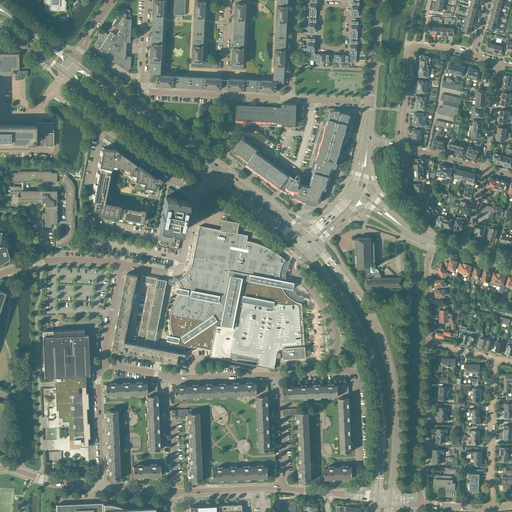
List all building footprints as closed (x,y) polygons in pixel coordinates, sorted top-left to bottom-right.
[(43,0),(44,3),(50,4),(50,6),(60,7),(60,10),(63,10),(63,11),(66,11),(66,1),(65,1),(65,0),(43,0)] [(164,9),(165,0),(157,0),(154,0),(154,8),(164,9)] [(185,0),(174,0),(174,15),(176,15),(176,18),(182,18),(183,18),(183,16),(183,15),(185,15),(185,0)] [(203,2),(200,1),(197,1),(196,1),(195,10),(205,10),(206,2),(203,2)] [(441,7),(442,4),(436,2),(434,10),(441,12),(442,7),(441,7)] [(246,12),(246,4),(244,4),(241,3),(237,3),(236,3),(235,11),(235,12),(246,12)] [(288,13),(288,5),(278,5),(277,12),(288,13)] [(164,17),(164,9),(154,8),(153,16),(164,17)] [(131,57),(124,56),(124,50),(126,50),(126,49),(126,48),(125,48),(125,42),(130,42),(131,19),(129,19),(130,13),(130,12),(129,11),(129,10),(128,9),(127,9),(126,9),(125,9),(124,10),(122,12),(121,11),(112,25),(120,30),(116,35),(110,32),(109,35),(103,31),(95,45),(96,46),(93,50),(112,63),(113,61),(125,69),(126,69),(126,70),(127,69),(128,69),(129,69),(129,68),(130,67),(130,66),(131,57)] [(205,18),(205,11),(205,10),(195,10),(195,17),(205,18)] [(245,20),(246,12),(235,12),(235,19),(245,20)] [(287,21),(287,16),(288,13),(277,12),(277,21),(287,21)] [(473,21),(475,14),(468,12),(467,15),(466,19),(473,21)] [(495,26),(496,22),(489,21),(487,28),(494,30),(495,26)] [(470,33),(472,26),(465,24),(464,27),(463,31),(470,33)] [(163,39),(163,31),(153,30),(152,38),(163,39)] [(204,39),(204,32),(194,31),(194,39),(204,40),(204,39)] [(244,42),(245,34),(234,33),(234,41),(244,42)] [(286,44),(286,36),(276,35),(276,44),(286,44)] [(203,48),(204,40),(194,39),(193,47),(203,48)] [(492,51),(494,45),(491,44),(491,43),(487,42),(486,49),(492,51)] [(500,53),(503,44),(498,43),(498,46),(494,45),(492,51),(500,53)] [(285,52),(286,44),(276,44),(275,52),(285,52)] [(162,54),(162,46),(152,45),(152,54),(162,54)] [(314,52),(315,45),(308,45),(304,45),(300,45),(300,48),(308,48),(307,53),(314,54),(314,52)] [(243,57),(244,49),(233,48),(233,55),(233,56),(243,57)] [(285,60),(285,52),(275,52),(275,60),(285,60)] [(0,146),(3,146),(4,146),(18,146),(19,146),(37,147),(38,147),(43,147),(53,147),(54,123),(41,123),(36,123),(35,123),(35,125),(28,125),(0,125),(0,74),(2,74),(13,74),(13,71),(13,69),(14,69),(19,69),(19,65),(19,63),(19,53),(0,53),(0,146)] [(161,62),(162,54),(152,54),(151,62),(161,62)] [(419,60),(419,62),(429,64),(429,60),(433,61),(433,58),(427,57),(421,56),(420,59),(419,60)] [(428,68),(429,64),(419,62),(419,66),(419,69),(428,70),(433,71),(434,71),(435,69),(428,68)] [(452,73),(454,65),(448,63),(446,72),(452,73)] [(284,75),(285,67),(274,66),(274,74),(284,75)] [(472,78),(474,70),(469,68),(468,72),(466,71),(464,77),(469,78),(468,81),(471,82),(472,78)] [(433,73),(433,71),(428,70),(419,69),(419,72),(418,73),(418,74),(418,75),(418,76),(430,77),(430,73),(433,73)] [(479,71),(474,70),(472,78),(479,80),(481,75),(478,75),(479,71)] [(21,71),(15,71),(15,75),(15,80),(20,80),(21,80),(21,77),(25,77),(27,77),(28,71),(21,71)] [(489,74),(483,72),(481,81),(487,82),(488,82),(488,80),(487,79),(489,74)] [(166,86),(166,76),(161,75),(158,76),(157,86),(166,86)] [(174,86),(174,76),(166,76),(166,86),(174,86)] [(182,87),(182,76),(174,76),(174,86),(182,87)] [(189,87),(190,77),(182,76),(182,87),(189,87)] [(511,76),(503,76),(502,87),(508,87),(509,85),(511,85),(511,76)] [(197,88),(198,77),(190,77),(189,87),(197,88)] [(205,88),(206,78),(198,77),(197,88),(205,88)] [(214,88),(214,78),(206,78),(205,88),(214,88)] [(222,78),(214,78),(214,88),(222,89),(222,78)] [(236,90),(237,79),(228,79),(228,89),(236,90)] [(244,90),(245,80),(237,79),(236,90),(244,90)] [(253,90),(253,80),(245,80),(244,90),(253,90)] [(261,91),(261,80),(253,80),(253,90),(261,91)] [(268,91),(269,81),(261,80),(261,91),(268,91)] [(276,92),(277,81),(274,81),(269,81),(268,91),(276,92)] [(425,103),(425,100),(429,100),(436,101),(437,93),(431,93),(431,96),(425,95),(425,97),(416,96),(416,99),(415,99),(415,102),(425,103)] [(457,112),(459,104),(456,103),(453,103),(450,102),(447,101),(443,100),(442,108),(445,109),(448,109),(451,110),(454,111),(457,112)] [(285,110),(285,104),(283,103),(283,104),(282,103),(281,107),(236,105),(235,120),(281,123),(281,125),(283,125),(284,125),(284,124),(285,117),(285,110)] [(349,133),(358,110),(327,108),(322,126),(331,128),(349,133)] [(483,117),(483,111),(475,110),(475,108),(471,108),(471,110),(472,110),(471,115),(470,115),(470,117),(474,118),(477,118),(477,117),(483,117)] [(469,120),(473,120),(473,126),(481,127),(482,121),(474,120),(474,118),(470,117),(469,120)] [(422,123),(423,119),(413,119),(413,125),(425,126),(425,128),(430,129),(430,128),(430,126),(425,126),(426,123),(422,123)] [(329,138),(331,128),(322,126),(319,135),(329,138)] [(349,134),(349,133),(331,128),(329,138),(326,148),(323,157),(317,156),(317,158),(316,161),(334,167),(334,166),(336,165),(337,165),(337,162),(336,162),(336,161),(337,161),(342,143),(345,144),(349,134)] [(437,148),(439,139),(440,135),(441,134),(439,133),(437,139),(434,138),(432,147),(432,148),(434,148),(435,147),(437,148)] [(326,148),(329,138),(319,135),(316,145),(326,148)] [(280,164),(267,155),(242,136),(229,154),(267,182),(268,181),(292,199),(293,199),(293,200),(315,206),(324,200),(334,167),(316,161),(314,161),(308,182),(306,181),(306,180),(304,179),(303,179),(303,180),(302,180),(301,179),(301,177),(299,175),(298,175),(297,175),(296,175),(297,173),(282,162),(280,164)] [(454,143),(454,141),(449,139),(446,150),(448,151),(448,152),(451,152),(451,151),(452,152),(454,143)] [(476,140),(474,148),(472,157),(473,157),(474,158),(476,159),(477,158),(478,158),(479,155),(478,155),(480,150),(477,149),(478,144),(481,145),(481,142),(476,140)] [(465,152),(466,148),(464,148),(465,146),(460,144),(457,153),(459,154),(461,155),(462,154),(463,152),(465,152)] [(323,157),(326,148),(316,145),(314,154),(317,156),(323,157)] [(156,178),(124,155),(114,147),(113,149),(104,148),(102,147),(91,201),(93,201),(96,202),(94,211),(97,212),(99,212),(98,213),(98,216),(143,224),(143,222),(145,214),(146,214),(147,207),(141,206),(110,200),(116,169),(120,170),(119,176),(128,178),(127,182),(136,184),(135,188),(144,189),(143,194),(151,195),(152,191),(158,192),(160,182),(162,179),(158,175),(156,178)] [(472,157),(474,148),(469,147),(468,149),(466,148),(465,152),(467,153),(466,156),(467,156),(467,157),(469,157),(470,156),(472,157)] [(499,165),(501,155),(497,154),(497,151),(494,150),(493,153),(494,153),(492,160),(493,160),(492,163),(496,164),(499,165)] [(505,166),(507,158),(501,156),(502,155),(501,155),(499,165),(502,166),(502,165),(505,166)] [(442,177),(445,166),(442,165),(441,166),(439,165),(436,174),(438,175),(438,176),(442,177)] [(449,167),(445,166),(442,177),(446,178),(447,177),(449,178),(451,168),(449,167)] [(460,180),(463,171),(456,169),(454,178),(458,179),(456,185),(459,186),(460,180)] [(57,190),(48,190),(48,182),(57,182),(57,173),(51,173),(51,171),(18,171),(18,173),(10,173),(10,182),(21,182),(22,186),(10,186),(10,193),(17,193),(18,202),(43,202),(44,203),(45,204),(45,227),(51,226),(51,224),(57,223),(57,222),(65,222),(65,231),(65,232),(65,233),(64,234),(63,235),(62,236),(61,237),(59,237),(58,238),(56,238),(56,247),(58,247),(61,246),(63,246),(65,245),(66,244),(69,242),(71,240),(72,238),(73,236),(74,234),(74,232),(75,231),(75,229),(75,215),(76,215),(76,200),(75,200),(75,190),(74,188),(74,186),(74,185),(73,184),(72,182),(72,181),(71,180),(70,179),(68,177),(68,176),(65,175),(61,183),(62,183),(62,184),(63,185),(64,186),(64,187),(65,187),(65,189),(65,190),(65,199),(57,199),(57,190)] [(466,182),(469,172),(463,171),(460,180),(464,181),(464,182),(466,182)] [(424,172),(422,172),(414,173),(414,175),(413,176),(413,178),(414,178),(414,179),(421,179),(421,181),(430,181),(430,178),(426,179),(426,172),(424,172)] [(475,174),(469,172),(466,182),(469,183),(469,182),(473,183),(475,174)] [(492,188),(494,179),(492,179),(492,178),(489,177),(489,178),(488,178),(486,187),(492,188)] [(498,190),(501,181),(498,180),(498,179),(495,178),(495,179),(494,179),(492,188),(498,190)] [(501,181),(498,190),(505,191),(507,182),(504,182),(504,181),(501,180),(501,181)] [(157,246),(177,250),(178,250),(181,231),(183,224),(184,225),(186,216),(187,207),(186,207),(187,200),(188,199),(178,193),(171,189),(169,188),(168,187),(166,196),(160,227),(158,239),(157,246)] [(423,193),(423,190),(414,190),(414,199),(415,200),(416,200),(417,199),(418,199),(418,198),(421,198),(421,197),(424,196),(425,196),(424,196),(424,193),(423,193)] [(422,211),(424,213),(431,206),(428,203),(429,202),(427,200),(422,205),(423,206),(421,208),(423,210),(422,210),(422,211)] [(439,213),(441,209),(437,207),(434,210),(431,206),(424,213),(425,215),(427,215),(429,217),(431,215),(432,217),(435,213),(437,215),(439,213)] [(443,227),(445,218),(446,215),(442,213),(443,210),(441,209),(439,213),(437,215),(436,216),(439,217),(439,219),(437,218),(436,222),(435,222),(435,223),(435,224),(437,225),(443,227)] [(452,219),(445,218),(443,227),(446,227),(447,227),(450,228),(452,219)] [(461,221),(456,220),(454,229),(455,229),(455,230),(458,231),(458,230),(459,229),(461,229),(464,219),(462,218),(461,221)] [(248,235),(237,233),(238,230),(238,228),(239,227),(239,223),(240,223),(240,222),(239,222),(234,221),(229,220),(228,220),(224,219),(223,219),(223,220),(222,224),(222,225),(221,229),(221,230),(200,226),(192,263),(191,267),(191,268),(189,271),(188,273),(184,277),(179,281),(182,286),(182,289),(181,291),(181,294),(180,296),(177,300),(175,304),(173,309),(173,310),(172,314),(171,314),(171,319),(171,324),(172,329),(173,334),(173,337),(171,342),(178,343),(184,342),(188,339),(194,347),(195,347),(203,348),(211,350),(210,357),(214,357),(216,358),(225,359),(226,360),(253,365),(262,367),(274,369),(274,368),(275,362),(276,361),(276,357),(283,357),(283,359),(285,359),(287,359),(289,359),(304,358),(305,358),(306,358),(306,357),(305,352),(305,351),(305,347),(305,346),(304,346),(303,346),(303,336),(302,329),(302,323),(301,312),(301,309),(300,303),(300,302),(299,302),(298,302),(297,302),(297,301),(296,301),(295,301),(295,300),(294,300),(293,300),(293,299),(292,299),(291,299),(291,298),(290,298),(290,297),(289,297),(289,296),(288,296),(287,295),(287,294),(286,294),(286,293),(285,293),(285,292),(285,291),(284,291),(284,290),(283,289),(282,286),(282,287),(282,286),(283,286),(284,286),(285,286),(285,285),(286,285),(286,284),(286,283),(286,282),(285,282),(284,281),(283,281),(280,280),(280,277),(280,276),(280,275),(280,274),(280,273),(280,272),(280,271),(281,270),(281,269),(281,268),(281,267),(282,266),(282,265),(283,264),(283,263),(284,262),(285,261),(285,260),(281,256),(279,255),(276,253),(272,250),(267,247),(263,245),(262,245),(258,243),(256,243),(252,242),(247,241),(248,235)] [(476,232),(475,234),(482,236),(485,222),(481,221),(480,225),(477,224),(475,232),(476,232)] [(494,229),(490,228),(487,238),(494,240),(497,227),(495,227),(494,229)] [(507,243),(509,235),(505,234),(506,231),(503,230),(500,241),(503,242),(504,243),(506,243),(507,243)] [(9,259),(6,247),(1,247),(1,246),(0,246),(0,245),(2,233),(0,232),(0,265),(1,265),(2,266),(8,261),(7,260),(9,259)] [(364,238),(357,238),(357,239),(354,239),(355,268),(357,268),(357,269),(366,269),(374,269),(374,268),(374,267),(375,267),(375,263),(374,263),(374,242),(373,242),(373,239),(370,239),(370,238),(364,238)] [(445,261),(444,266),(448,270),(448,268),(454,270),(457,261),(456,261),(455,260),(454,260),(453,260),(451,260),(450,264),(448,263),(448,262),(445,261)] [(464,272),(466,264),(460,262),(458,271),(464,272)] [(466,264),(464,272),(463,275),(466,276),(467,273),(469,274),(472,265),(466,264)] [(437,269),(436,269),(442,276),(447,272),(441,265),(439,267),(438,267),(437,268),(437,269)] [(472,276),(470,283),(473,284),(474,279),(478,280),(481,268),(475,267),(472,276)] [(378,272),(379,271),(377,270),(376,269),(375,269),(374,268),(374,269),(366,269),(366,279),(365,279),(365,288),(402,286),(402,278),(383,278),(381,278),(381,274),(378,272)] [(484,269),(482,278),(481,280),(480,280),(479,284),(483,285),(484,281),(487,282),(490,271),(484,269)] [(496,286),(500,274),(494,272),(491,281),(491,280),(490,285),(493,286),(493,285),(496,286)] [(112,350),(152,357),(154,358),(182,363),(184,355),(185,355),(186,355),(186,354),(186,353),(194,347),(188,339),(184,342),(178,343),(171,342),(171,344),(168,346),(157,344),(155,343),(167,280),(142,276),(141,282),(142,282),(141,285),(148,286),(137,345),(123,342),(136,278),(137,278),(138,275),(127,273),(112,350)] [(505,275),(500,274),(496,286),(500,287),(498,292),(502,293),(504,285),(503,285),(505,275)] [(444,287),(437,287),(437,290),(435,290),(435,291),(434,292),(434,293),(435,293),(435,296),(444,296),(444,294),(445,294),(445,290),(447,289),(447,288),(444,288),(444,287)] [(461,324),(459,333),(462,334),(461,339),(460,339),(460,341),(463,342),(462,343),(466,344),(469,334),(470,330),(466,329),(466,327),(461,326),(461,324)] [(88,334),(83,334),(84,329),(53,331),(42,331),(44,377),(55,377),(56,410),(58,410),(59,417),(62,417),(62,421),(68,421),(69,439),(74,439),(74,442),(80,442),(80,446),(88,446),(88,438),(90,438),(89,423),(87,423),(87,408),(89,408),(88,393),(86,393),(85,375),(90,375),(88,334)] [(437,330),(435,336),(443,338),(444,335),(447,335),(450,336),(451,334),(451,331),(445,329),(444,331),(442,330),(442,331),(437,330)] [(469,334),(466,344),(470,345),(470,344),(473,345),(474,342),(473,342),(475,336),(477,336),(479,330),(476,329),(475,331),(470,330),(469,334)] [(478,343),(477,346),(480,346),(480,347),(484,348),(486,339),(482,337),(483,333),(481,333),(482,330),(479,330),(477,336),(480,337),(479,343),(478,343)] [(486,339),(484,348),(488,349),(491,349),(491,347),(490,347),(492,341),(493,342),(495,336),(491,335),(490,340),(486,339)] [(500,341),(497,340),(496,345),(495,350),(498,351),(497,352),(500,352),(501,352),(503,343),(500,342),(500,341)] [(448,365),(448,358),(442,357),(441,365),(439,365),(438,370),(444,370),(444,365),(448,365)] [(455,365),(455,358),(448,358),(448,365),(452,365),(452,370),(457,370),(458,365),(455,365)] [(511,381),(511,373),(506,373),(506,377),(504,377),(503,390),(508,391),(509,381),(511,381)] [(257,394),(257,383),(251,383),(251,382),(248,382),(248,383),(238,384),(238,383),(235,383),(235,384),(224,384),(224,383),(221,384),(221,385),(211,385),(211,384),(208,384),(208,385),(197,386),(197,385),(194,385),(194,386),(184,386),(184,385),(181,385),(181,386),(175,387),(176,397),(257,394)] [(157,393),(157,383),(146,383),(147,394),(157,393)] [(268,393),(267,383),(257,383),(257,394),(268,393)] [(349,395),(348,385),(338,385),(338,396),(349,395)] [(158,401),(158,398),(157,395),(157,393),(147,394),(147,403),(159,402),(159,401),(158,401)] [(268,401),(268,396),(268,393),(257,394),(257,403),(269,402),(269,401),(268,401)] [(349,403),(349,397),(349,395),(338,396),(338,405),(350,404),(350,403),(349,403)] [(0,449),(1,450),(5,441),(7,441),(9,436),(6,436),(10,426),(6,425),(8,419),(0,417),(5,404),(0,402),(0,449)] [(120,479),(117,410),(106,410),(107,416),(106,416),(106,419),(107,419),(107,430),(106,430),(106,432),(107,432),(108,443),(107,443),(107,446),(108,446),(108,457),(107,457),(108,459),(109,459),(109,470),(108,470),(108,473),(109,473),(109,480),(120,479)] [(199,412),(188,413),(188,415),(188,419),(187,419),(187,421),(188,421),(199,421),(199,412)] [(503,425),(503,431),(511,432),(511,428),(511,427),(511,423),(511,425),(503,425)] [(450,492),(456,492),(456,498),(456,492),(457,468),(439,467),(443,468),(443,475),(434,474),(434,479),(434,485),(445,485),(445,489),(445,496),(450,496),(450,492)] [(511,469),(506,470),(506,473),(507,473),(507,477),(501,477),(502,484),(503,487),(510,487),(509,484),(511,483),(511,480),(511,479),(511,469)] [(311,481),(311,473),(299,473),(299,475),(300,475),(301,482),(311,481)] [(470,478),(469,491),(478,491),(479,474),(470,473),(470,474),(469,474),(468,478),(470,478)] [(283,501),(279,502),(279,511),(295,511),(295,501),(290,501),(290,504),(283,505),(283,501)] [(155,511),(155,507),(125,509),(123,508),(113,504),(102,504),(102,502),(56,504),(56,511),(155,511)] [(318,503),(304,502),(303,508),(313,509),(313,511),(316,511),(316,510),(317,510),(318,503)]
